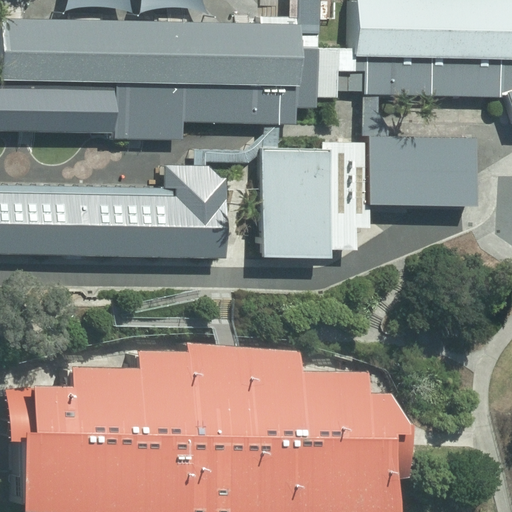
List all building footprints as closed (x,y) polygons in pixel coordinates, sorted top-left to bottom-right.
[(123,116),(122,139),(170,141),(171,122),(285,124),(285,108),(301,109),(301,99),(321,100),(321,71),(353,72),(353,94),(487,96),(511,86),(511,60),(457,60),(392,58),(336,57),(336,51),(300,51),(302,0),(274,0),(274,27),(229,26),(228,86),(177,85),(70,83),(12,83),(12,114),(54,114),(123,116)] [(53,0),(51,8),(46,17),(57,13),(73,11),(87,11),(106,14),(121,17),(117,0),(53,0)] [(126,0),(125,8),(124,14),(119,21),(131,16),(145,14),(160,14),(177,15),(190,17),(199,19),(192,7),(189,0),(126,0)] [(393,0),(339,0),(336,51),(336,57),(348,56),(392,58),(393,0)] [(457,0),(393,0),(392,58),(457,60),(457,0)] [(511,0),(457,0),(457,60),(511,60),(511,0)] [(71,26),(0,24),(0,82),(12,83),(70,83),(71,26)] [(178,27),(71,26),(70,83),(177,85),(178,27)] [(229,26),(178,27),(177,85),(228,86),(229,26)] [(0,131),(12,132),(12,114),(12,83),(0,82),(0,131)] [(511,86),(487,96),(500,131),(511,127),(511,86)] [(54,114),(12,114),(12,132),(54,132),(54,114)] [(123,116),(54,114),(54,132),(94,133),(93,138),(122,139),(123,116)] [(459,142),(349,140),(347,206),(457,208),(459,142)] [(317,153),(248,151),(245,264),(314,266),(317,153)] [(207,259),(209,168),(160,167),(159,196),(158,258),(207,259)] [(45,195),(0,195),(0,256),(45,257),(45,195)] [(159,196),(45,195),(45,257),(158,258),(159,196)] [(107,444),(137,444),(136,511),(203,511),(205,448),(271,449),(324,450),(359,451),(369,451),(369,443),(369,436),(334,435),(264,432),(226,432),(232,350),(227,349),(217,348),(206,347),(164,344),(164,352),(154,428),(103,427),(37,427),(42,388),(0,388),(0,441),(51,442),(107,444)] [(277,353),(232,350),(226,432),(264,432),(273,372),(277,353)] [(110,370),(103,427),(154,428),(164,352),(112,352),(110,370)] [(43,368),(42,388),(37,427),(103,427),(110,370),(43,368)] [(339,373),(273,372),(264,432),(334,435),(337,395),(339,373)] [(360,397),(337,395),(334,435),(369,436),(369,443),(369,451),(359,451),(357,480),(383,480),(385,439),(385,428),(376,428),(360,397)] [(0,511),(45,511),(51,442),(0,441),(0,511)] [(45,511),(101,511),(107,444),(51,442),(45,511)] [(136,511),(137,444),(107,444),(101,511),(136,511)] [(269,511),(271,449),(205,448),(203,511),(269,511)] [(271,449),(269,511),(320,511),(324,450),(271,449)] [(324,450),(320,511),(355,511),(357,480),(359,451),(324,450)]
